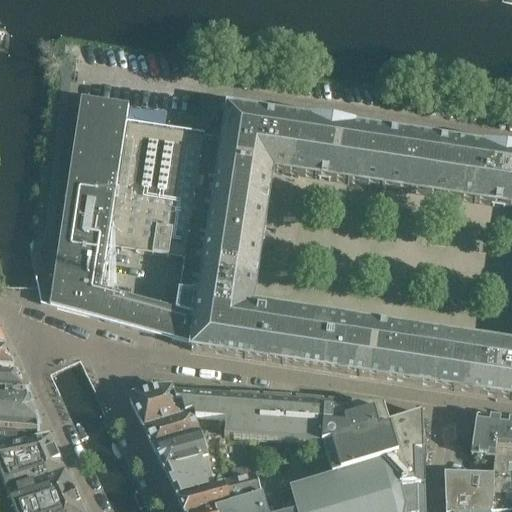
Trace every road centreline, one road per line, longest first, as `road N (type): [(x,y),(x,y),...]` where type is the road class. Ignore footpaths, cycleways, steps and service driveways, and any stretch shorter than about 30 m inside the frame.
road 1 (residential): [(453,403),(106,351)]
road 2 (residential): [(0,308),(88,511)]
road 3 (residential): [(169,511),(110,390),(106,351)]
